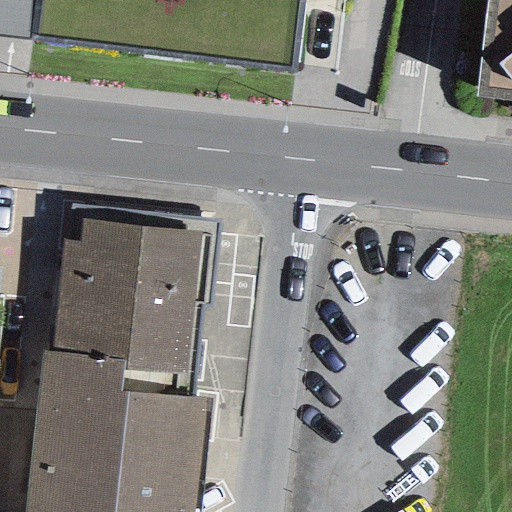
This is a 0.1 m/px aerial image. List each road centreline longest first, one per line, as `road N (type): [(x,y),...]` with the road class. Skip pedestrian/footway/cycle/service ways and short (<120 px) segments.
road 1 (unknown): [(436,0),(409,173),(376,511)]
road 2 (residential): [(258,511),(293,162)]
road 3 (secondary): [(0,130),(293,162)]
road 4 (secondary): [(293,162),(511,185)]
